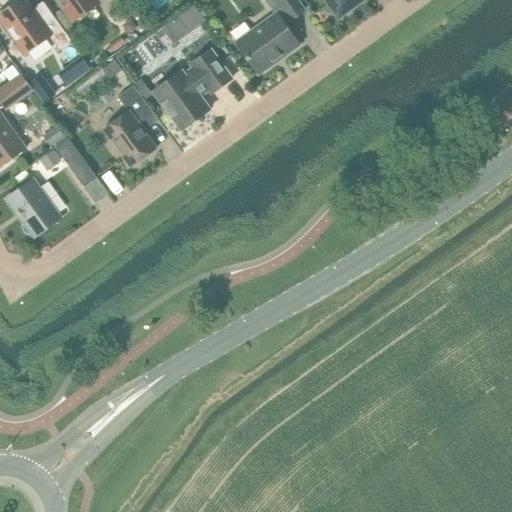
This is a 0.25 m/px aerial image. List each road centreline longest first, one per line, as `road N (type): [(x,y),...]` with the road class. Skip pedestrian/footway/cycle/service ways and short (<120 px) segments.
road 1 (unclassified): [(45,476),(152,381),(319,287),(511,160)]
road 2 (residential): [(0,262),(22,277),(44,267),(408,0)]
